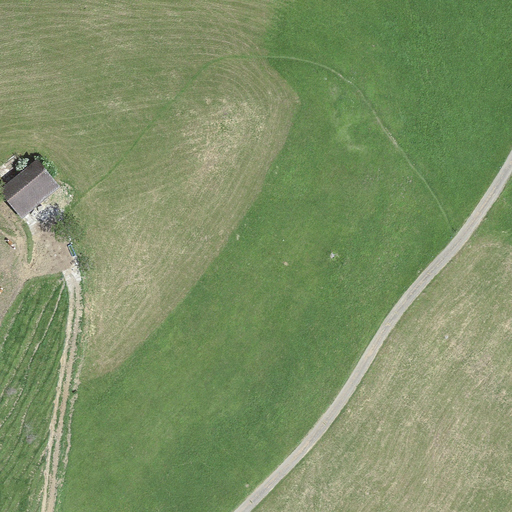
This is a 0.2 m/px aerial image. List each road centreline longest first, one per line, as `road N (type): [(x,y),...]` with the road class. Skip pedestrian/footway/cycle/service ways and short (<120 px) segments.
road 1 (unclassified): [(511,161),(461,240),(402,305),(328,420),(241,511)]
road 2 (track): [(52,511),(79,320),(77,277),(55,223)]
